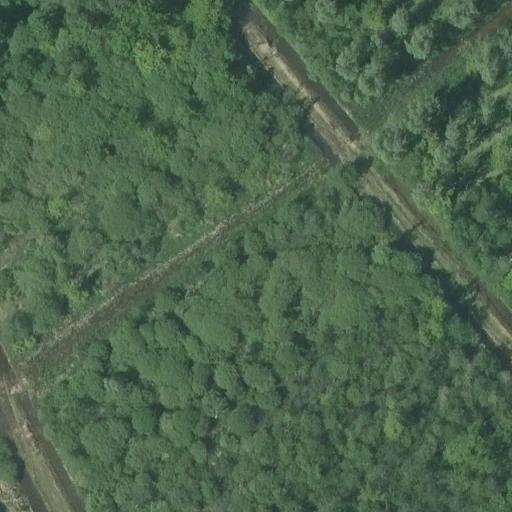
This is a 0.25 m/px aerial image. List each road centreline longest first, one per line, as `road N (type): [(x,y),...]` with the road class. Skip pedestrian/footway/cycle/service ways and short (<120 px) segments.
road 1 (unclassified): [(511,345),(221,0)]
road 2 (track): [(62,511),(0,386)]
